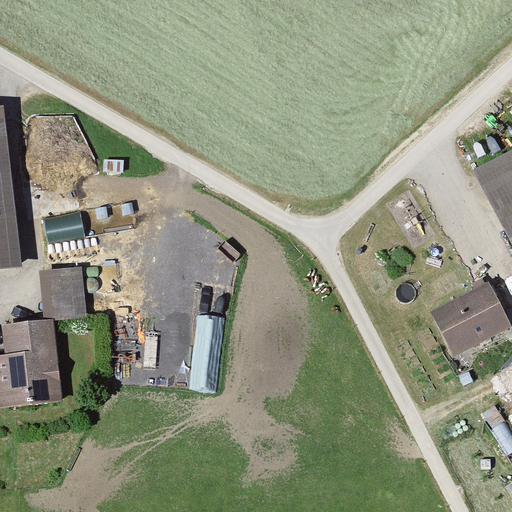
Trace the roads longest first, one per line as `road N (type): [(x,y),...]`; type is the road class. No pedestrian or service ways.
road 1 (unclassified): [(511,65),(320,241),(0,57)]
road 2 (track): [(320,241),(460,511)]
